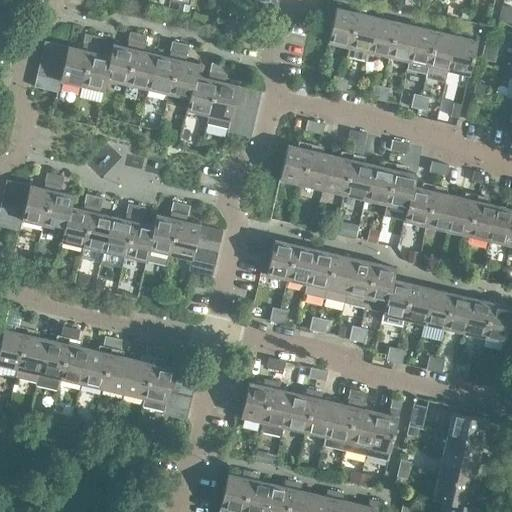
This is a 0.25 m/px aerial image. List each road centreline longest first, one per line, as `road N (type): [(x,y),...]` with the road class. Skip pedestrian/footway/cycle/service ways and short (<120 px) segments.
road 1 (residential): [(214,333),(511,405)]
road 2 (residential): [(281,102),(266,146),(234,167),(227,201),(240,228),(214,333)]
road 3 (residential): [(511,161),(281,102)]
road 4 (unknown): [(240,228),(15,163)]
road 5 (residential): [(214,333),(0,284)]
road 6 (residential): [(178,511),(214,333)]
road 7 (residential): [(0,170),(15,163),(28,130),(18,104),(29,55)]
